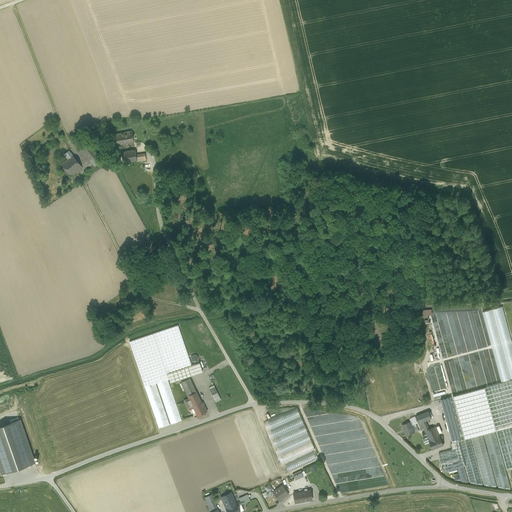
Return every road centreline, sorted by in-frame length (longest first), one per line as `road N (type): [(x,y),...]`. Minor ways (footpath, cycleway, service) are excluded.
road 1 (unclassified): [(48,477),(237,408),(297,402),(371,413),(453,486)]
road 2 (track): [(253,404),(197,307),(145,295),(135,284),(78,177),(85,168)]
road 3 (unclassified): [(269,511),(453,486)]
road 4 (track): [(197,307),(164,242),(153,161),(139,145)]
road 5 (track): [(70,141),(11,3)]
